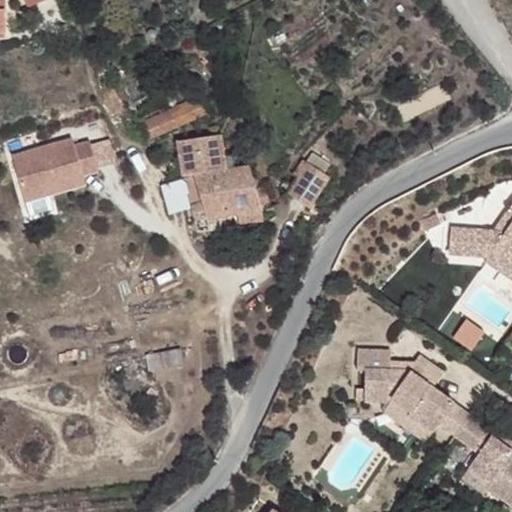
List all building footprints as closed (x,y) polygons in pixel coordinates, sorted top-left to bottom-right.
[(202,98),(140,124),(147,140),(208,114),(202,98)] [(69,138),(10,155),(22,201),(83,183),(80,173),(95,169),(86,141),(71,146),(69,138)] [(266,183),(257,186),(252,170),(230,177),(219,141),(175,155),(188,197),(192,208),(201,235),(218,233),(216,220),(227,219),(238,217),(240,226),(266,222),(265,213),(262,203),(271,199),(266,183)] [(291,198),(311,213),(331,186),(311,171),(291,198)] [(187,210),(192,208),(188,197),(184,199),(187,210)] [(511,226),(506,235),(495,234),(452,231),(450,256),(489,261),(495,252),(511,264),(511,209),(507,216),(511,219),(511,226)] [(442,225),(437,216),(421,223),(426,233),(442,225)] [(511,219),(507,216),(495,234),(506,235),(511,226),(511,219)] [(227,219),(229,228),(240,226),(238,217),(227,219)] [(511,264),(495,252),(489,261),(485,264),(511,282),(511,264)] [(391,353),(358,353),(357,372),(365,373),(364,391),(364,403),(364,405),(390,406),(392,402),(412,417),(410,419),(434,436),(440,428),(456,405),(433,389),(444,374),(421,357),(414,366),(411,373),(391,373),(391,365),(391,353)] [(411,373),(414,366),(391,365),(391,373),(411,373)] [(392,402),(390,406),(383,415),(427,446),(434,436),(410,419),(412,417),(392,402)] [(472,418),(456,405),(440,428),(456,439),(472,418)] [(496,435),(472,418),(456,439),(480,457),(470,471),(492,486),(488,493),(511,509),(511,453),(493,439),(496,435)] [(511,446),(496,435),(493,439),(511,453),(511,446)] [(492,486),(470,471),(462,482),(483,499),(488,493),(492,486)] [(294,511),(279,501),(271,511),(294,511)]
